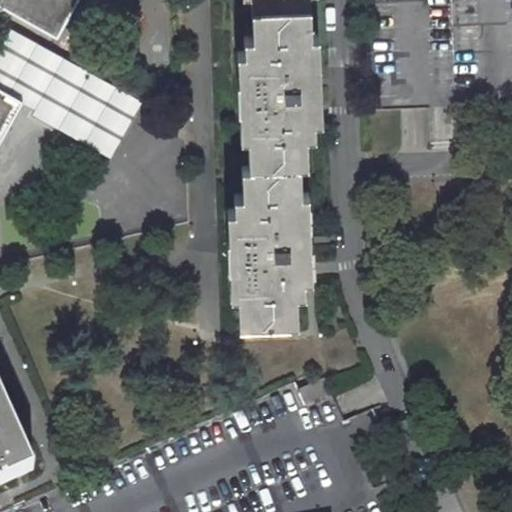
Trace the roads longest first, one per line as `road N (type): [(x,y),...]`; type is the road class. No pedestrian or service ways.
road 1 (residential): [(451,511),(351,268),(335,0)]
road 2 (unknown): [(462,0),(465,50),(437,105),(432,162),(345,172)]
